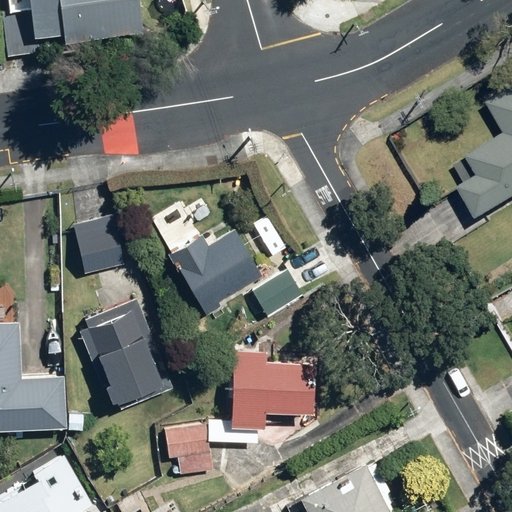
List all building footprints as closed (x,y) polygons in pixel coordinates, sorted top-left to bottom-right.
[(131,32),(127,0),(16,0),(22,46),(131,32)] [(469,217),(511,191),(511,84),(483,101),(500,130),(461,153),(472,173),(451,185),(469,217)] [(260,215),(247,223),(268,255),(281,246),(260,215)] [(111,218),(68,219),(68,271),(112,270),(111,218)] [(255,273),(223,223),(196,241),(191,233),(169,248),(180,264),(167,272),(194,313),(255,273)] [(297,294),(282,268),(246,289),(262,316),(297,294)] [(167,383),(128,297),(65,325),(100,404),(149,382),(152,390),(167,383)] [(0,431),(56,431),(56,377),(14,377),(14,325),(0,325),(0,431)] [(252,409),(299,410),(299,350),(218,350),(217,416),(201,416),(201,427),(162,427),(162,471),(202,471),(203,441),(252,441),(252,409)] [(397,511),(382,484),(413,467),(393,430),(283,489),(295,511),(397,511)] [(91,502),(57,453),(0,490),(0,511),(76,511),(91,502)]
